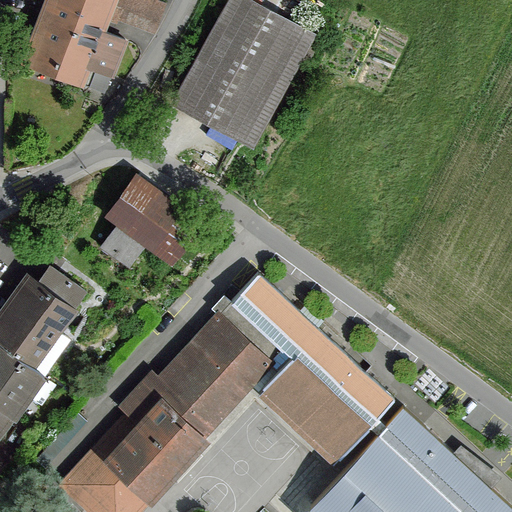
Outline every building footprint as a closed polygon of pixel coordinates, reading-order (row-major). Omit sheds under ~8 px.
[(166,4),(154,0),(51,0),(27,67),(84,87),(91,68),(118,78),(131,41),(111,33),(117,18),(155,32),(166,4)] [(252,0),(238,0),(180,105),(255,146),(316,35),(252,0)] [(203,222),(140,175),(111,214),(174,261),(203,222)] [(104,431),(60,479),(96,511),(132,511),(272,358),(279,364),(257,389),(334,458),(395,392),(259,268),(233,297),(224,289),(210,305),(214,309),(158,370),(152,365),(118,402),(135,417),(114,440),(104,431)] [(0,444),(18,420),(49,379),(40,371),(83,312),(30,274),(0,317),(0,444)] [(454,452),(403,406),(311,509),(314,511),(511,511),(511,506),(492,488),(454,452)] [(462,444),(454,452),(492,488),(504,477),(462,444)]
